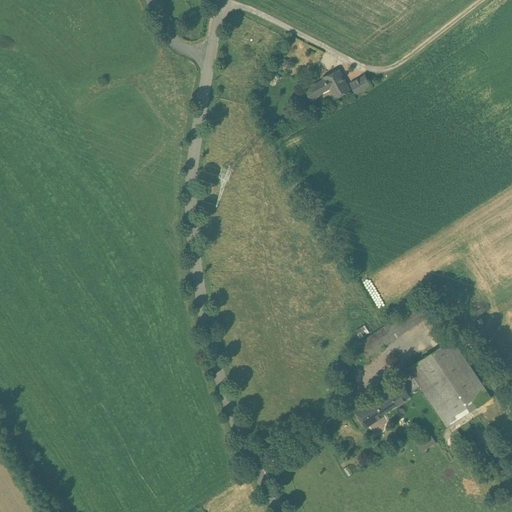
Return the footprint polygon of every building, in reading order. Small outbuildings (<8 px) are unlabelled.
[(339,69),(323,77),(324,79),(329,87),(335,98),(350,90),(339,69)] [(365,75),(350,83),(356,95),(371,87),(365,75)] [(324,79),(305,89),(311,99),(323,92),(322,91),(329,87),(324,79)] [(368,357),(435,314),(426,300),(359,344),(368,357)] [(491,397),(452,338),(441,346),(480,404),(491,397)] [(480,404),(441,346),(422,358),(461,417),(480,404)] [(461,417),(422,358),(408,368),(411,372),(420,385),(447,426),(461,417)] [(411,372),(399,380),(408,393),(420,385),(411,372)] [(399,379),(372,397),(383,414),(410,396),(408,393),(399,380),(399,379)] [(367,401),(362,404),(361,402),(353,407),(366,427),(384,415),(383,414),(372,397),(367,401)] [(431,434),(416,444),(421,451),(421,452),(436,442),(431,434)]
